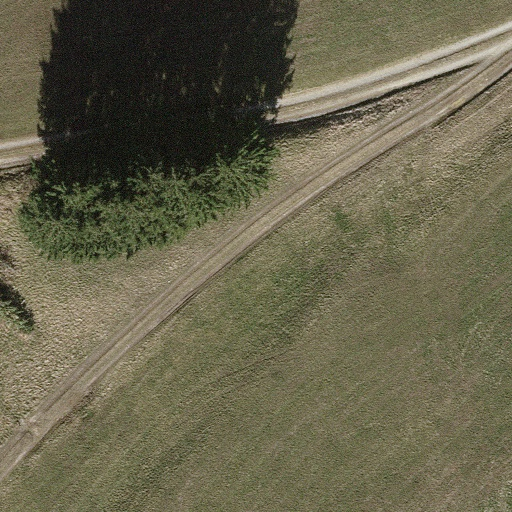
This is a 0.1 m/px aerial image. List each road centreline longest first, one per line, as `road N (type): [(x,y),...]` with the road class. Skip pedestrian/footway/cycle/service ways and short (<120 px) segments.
road 1 (track): [(0,481),(49,420),(167,310),(358,162),(476,97),(511,64)]
road 2 (track): [(511,41),(315,111),(0,161)]
